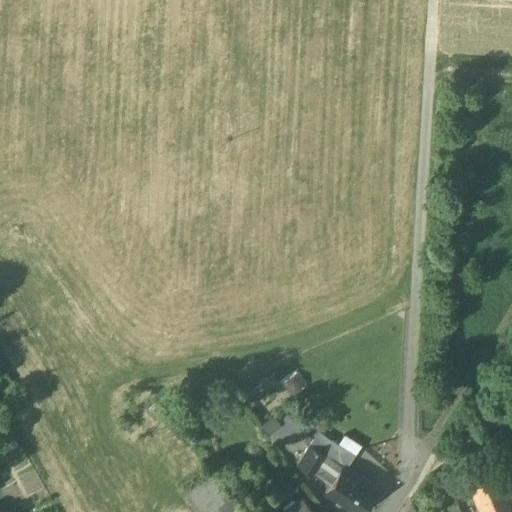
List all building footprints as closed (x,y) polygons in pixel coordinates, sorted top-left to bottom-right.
[(354,453),(318,430),(310,443),(325,453),(342,464),(346,466),(354,453)] [(325,453),(310,443),(297,463),(313,473),(314,471),(325,453)] [(511,511),(511,502),(511,503),(489,449),(462,460),(482,511),(511,511)] [(342,464),(325,453),(314,471),(331,481),(342,464)] [(346,466),(342,464),(331,481),(325,490),(360,511),(376,486),(346,466)] [(210,470),(184,487),(199,511),(224,511),(233,504),(210,470)] [(312,511),(301,498),(283,511),(312,511)] [(418,511),(411,498),(402,511),(418,511)]
